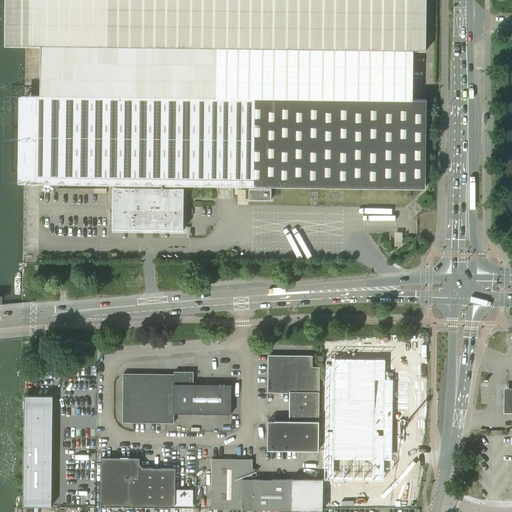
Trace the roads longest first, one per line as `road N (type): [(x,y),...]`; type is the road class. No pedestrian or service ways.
road 1 (unclassified): [(246,440),(105,438),(106,354),(244,341)]
road 2 (tertiary): [(461,289),(464,22)]
road 3 (secondary): [(0,320),(241,300)]
road 4 (secondary): [(241,300),(461,289)]
road 5 (unclassified): [(441,486),(458,391),(461,289)]
